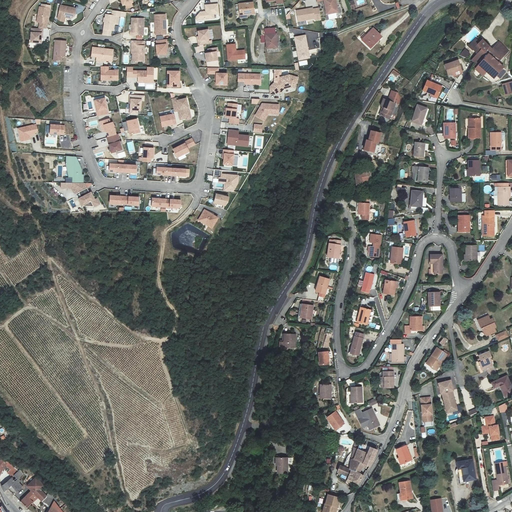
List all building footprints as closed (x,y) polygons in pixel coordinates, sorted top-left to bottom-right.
[(338,7),(335,0),(325,0),(328,14),(338,12),(337,8),(338,7)] [(255,13),(253,2),(239,4),(240,18),(247,17),(247,14),(255,13)] [(218,14),(217,4),(204,6),(205,12),(199,13),(196,18),(196,21),(214,18),(213,14),(218,14)] [(50,7),(40,5),(37,20),(40,21),(38,27),(43,27),(46,27),(50,7)] [(61,5),(59,15),(58,18),(61,20),(65,21),(65,17),(71,18),(75,16),(76,8),(61,5)] [(321,19),(319,9),(312,10),(311,8),(296,11),(298,24),(306,22),(306,20),(313,19),(313,20),(321,19)] [(121,10),(113,9),(112,14),(106,13),(104,28),(114,29),(115,23),(116,15),(120,16),(121,10)] [(165,15),(155,15),(156,35),(166,35),(166,30),(165,30),(164,20),(166,20),(165,15)] [(143,34),(144,17),(131,17),(131,29),(130,29),(130,34),(143,34)] [(42,34),(42,29),(38,29),(31,28),(30,43),(40,44),(41,38),(41,34),(42,34)] [(265,36),(261,36),(262,42),(266,41),(267,48),(277,47),(275,28),(265,29),(265,36)] [(207,29),(197,30),(199,39),(197,39),(198,44),(211,42),(211,39),(208,40),(207,38),(209,37),(207,29)] [(363,40),(370,47),(381,36),(373,29),(363,40)] [(295,37),(299,60),(310,58),(306,35),(295,37)] [(195,36),(189,38),(191,45),(197,42),(195,36)] [(66,41),(54,40),(53,61),(60,61),(61,57),(64,57),(66,41)] [(157,41),(157,45),(156,45),(157,55),(167,54),(166,48),(167,48),(166,40),(157,41)] [(472,62),(478,65),(485,53),(493,59),(497,54),(492,50),(481,40),(478,43),(475,40),(468,48),(471,51),(470,52),(473,54),(475,52),(477,54),(472,62)] [(132,53),(133,53),(133,61),(144,62),(144,41),(132,41),(132,53)] [(499,43),(492,50),(497,54),(493,59),(497,62),(508,51),(499,43)] [(235,44),(227,45),(228,60),(245,59),(244,50),(235,50),(235,44)] [(112,61),(114,50),(92,47),(92,57),(97,57),(96,60),(103,61),(103,60),(112,61)] [(217,48),(208,49),(209,53),(205,54),(206,59),(208,59),(208,62),(218,60),(216,52),(218,52),(217,48)] [(464,50),(463,51),(459,56),(460,56),(465,59),(468,55),(464,50)] [(485,53),(478,65),(478,66),(482,68),(485,63),(489,66),(484,71),(489,76),(494,71),(497,74),(502,68),(493,60),(493,59),(485,53)] [(444,65),(447,75),(451,73),(460,70),(457,60),(444,65)] [(133,65),(127,65),(127,75),(138,75),(138,81),(153,81),(154,66),(147,66),(147,70),(133,70),(133,65)] [(108,67),(101,67),(101,80),(118,80),(118,70),(108,71),(108,67)] [(506,71),(502,68),(497,74),(501,77),(506,71)] [(167,70),(167,84),(179,84),(179,70),(170,70),(167,70)] [(289,75),(281,77),(281,70),(274,70),(275,83),(270,87),(270,93),(276,94),(283,87),(291,84),(291,87),(295,87),(298,77),(289,75)] [(219,74),(216,74),(216,84),(227,84),(227,74),(219,74)] [(260,74),(238,74),(238,82),(246,82),(246,84),(260,84),(260,74)] [(423,93),(430,96),(431,94),(440,97),(443,88),(427,82),(423,93)] [(379,106),(381,107),(383,107),(381,117),(390,119),(390,117),(391,113),(396,114),(398,107),(393,106),(394,102),(395,102),(398,101),(399,97),(395,92),(389,90),(387,100),(382,99),(379,106)] [(144,96),(130,94),(130,100),(131,100),(130,114),(137,115),(138,110),(140,110),(141,100),(144,101),(144,96)] [(97,108),(98,113),(108,111),(105,96),(96,98),(98,108),(97,108)] [(177,98),(172,99),(174,111),(178,110),(179,112),(180,112),(181,113),(179,115),(180,119),(186,118),(187,119),(191,118),(189,106),(188,106),(186,98),(178,100),(177,98)] [(237,104),(227,103),(226,117),(230,118),(229,123),(239,124),(239,118),(236,118),(237,104)] [(278,115),(278,105),(262,104),(255,115),(264,121),(268,115),(278,115)] [(414,106),(410,122),(419,125),(424,108),(414,106)] [(160,117),(162,123),(162,126),(170,125),(176,123),(174,114),(160,117)] [(106,128),(107,134),(116,132),(112,120),(110,121),(108,116),(99,119),(101,123),(104,122),(106,128)] [(480,118),(470,118),(469,127),(468,127),(468,137),(480,137),(480,118)] [(127,121),(130,135),(141,133),(138,119),(127,121)] [(444,138),(454,138),(455,122),(444,122),(444,138)] [(38,131),(36,124),(18,128),(21,141),(30,139),(29,135),(35,134),(34,132),(38,131)] [(65,125),(51,124),(50,133),(64,134),(65,125)] [(229,130),(228,144),(248,146),(249,136),(238,135),(239,131),(229,130)] [(370,131),(367,141),(375,143),(377,143),(379,134),(370,131)] [(107,134),(106,135),(110,146),(108,148),(111,150),(116,149),(117,151),(124,149),(121,139),(119,139),(117,132),(116,132),(107,134)] [(500,149),(500,140),(501,132),(490,132),(490,149),(500,149)] [(173,153),(176,158),(178,156),(180,160),(187,156),(186,154),(190,152),(188,148),(195,144),(192,138),(185,142),(185,143),(174,149),(175,152),(173,153)] [(367,141),(365,140),(363,150),(372,153),(375,143),(367,141)] [(416,159),(425,158),(423,145),(414,146),(416,159)] [(143,162),(150,162),(151,158),(153,158),(153,148),(144,148),(143,162)] [(223,158),(224,159),(223,165),(237,166),(238,156),(234,156),(234,151),(223,150),(223,158)] [(81,168),(76,157),(66,156),(66,165),(68,178),(66,178),(66,183),(84,183),(84,175),(82,175),(82,171),(81,168)] [(467,175),(478,175),(478,160),(467,160),(467,175)] [(173,168),(157,167),(157,174),(173,175),(173,168)] [(368,185),(371,167),(367,167),(364,174),(353,174),(353,185),(356,185),(357,191),(365,190),(368,185)] [(189,169),(173,168),(173,175),(189,176),(189,169)] [(430,182),(428,168),(412,169),(413,175),(420,175),(421,183),(430,182)] [(214,170),(213,178),(219,178),(218,182),(224,183),(224,190),(233,191),(238,184),(239,175),(222,174),(222,171),(214,170)] [(92,185),(91,183),(84,183),(66,183),(61,183),(61,188),(72,188),(75,193),(77,193),(79,192),(87,188),(92,185)] [(87,188),(79,192),(81,197),(90,193),(87,188)] [(450,201),(459,202),(460,188),(450,188),(450,201)] [(511,204),(511,197),(511,188),(502,188),(501,199),(501,205),(511,204)] [(422,198),(422,191),(412,191),(411,205),(419,206),(420,197),(422,198)] [(90,193),(81,197),(79,199),(82,206),(91,201),(94,206),(96,206),(100,204),(97,198),(95,199),(91,192),(90,193)] [(229,197),(216,193),(213,203),(225,206),(228,202),(229,197)] [(124,204),(125,196),(110,196),(110,204),(120,204),(124,204)] [(139,197),(125,196),(124,204),(128,204),(128,205),(139,205),(139,197)] [(166,199),(153,198),(152,206),(166,207),(166,199)] [(181,200),(166,199),(166,207),(179,208),(180,206),(181,200)] [(358,202),(358,214),(362,214),(361,219),(369,220),(369,215),(370,203),(358,202)] [(204,210),(199,220),(212,228),(218,217),(204,210)] [(457,215),(457,221),(457,226),(459,225),(459,232),(468,232),(468,215),(457,215)] [(494,235),(494,227),(493,227),(493,216),(483,216),(483,235),(494,235)] [(404,237),(413,236),(412,220),(403,221),(404,237)] [(379,256),(380,234),(371,233),(370,241),(374,242),(373,247),(369,246),(368,251),(370,251),(370,255),(379,256)] [(330,257),(339,258),(341,241),(330,239),(328,257),(330,257)] [(466,261),(476,261),(476,245),(466,245),(466,261)] [(403,248),(393,247),(391,263),(399,265),(401,257),(402,257),(403,248)] [(442,273),(441,254),(430,254),(431,262),(434,262),(434,273),(442,273)] [(371,290),(374,275),(365,273),(361,291),(369,293),(370,289),(371,290)] [(322,302),(327,303),(330,278),(321,277),(319,294),(322,294),(322,302)] [(382,294),(392,296),(395,281),(385,280),(382,294)] [(428,306),(439,306),(439,292),(428,292),(428,306)] [(313,306),(302,305),(300,318),(311,320),(313,306)] [(355,322),(365,324),(368,309),(359,307),(355,322)] [(491,317),(480,321),(482,330),(485,329),(488,337),(497,334),(496,330),(498,329),(495,320),(492,321),(491,317)] [(420,331),(420,318),(409,318),(409,327),(405,327),(405,335),(410,335),(410,331),(420,331)] [(506,330),(495,335),(498,342),(509,337),(506,330)] [(356,333),(351,353),(360,355),(364,339),(363,339),(364,335),(356,333)] [(287,347),(295,348),(296,335),(285,334),(285,341),(280,341),(280,347),(281,347),(287,347)] [(437,345),(441,348),(445,342),(441,339),(437,345)] [(401,345),(399,345),(394,345),(391,345),(391,361),(401,361),(401,345)] [(440,354),(435,350),(430,357),(431,358),(429,360),(428,360),(424,366),(432,371),(435,368),(436,369),(444,357),(445,355),(442,352),(440,354)] [(321,365),(330,364),(328,351),(319,352),(321,365)] [(489,351),(479,355),(481,361),(479,362),(482,370),(493,366),(489,358),(492,357),(489,351)] [(391,387),(392,372),(381,372),(381,378),(383,378),(383,388),(391,387)] [(511,394),(511,388),(507,376),(491,383),(494,388),(500,386),(505,397),(511,394)] [(439,384),(447,413),(458,411),(451,381),(439,384)] [(320,398),(331,398),(332,385),(321,384),(320,398)] [(351,385),(351,389),(351,400),(361,400),(361,384),(351,385)] [(430,398),(420,399),(424,423),(434,421),(430,398)] [(506,404),(498,405),(499,413),(507,411),(506,404)] [(371,408),(358,414),(363,426),(365,428),(366,428),(368,429),(370,429),(379,425),(371,408)] [(335,411),(327,416),(334,428),(342,423),(335,411)] [(490,418),(481,420),(483,429),(480,429),(481,436),(487,435),(488,437),(489,437),(491,442),(497,440),(495,434),(496,434),(494,426),(492,426),(490,418)] [(396,452),(406,448),(404,444),(394,448),(396,452)] [(373,455),(376,449),(372,447),(370,446),(367,453),(362,463),(368,465),(370,459),(371,459),(373,455)] [(355,451),(352,458),(362,463),(367,453),(357,448),(355,451)] [(410,458),(406,448),(396,452),(400,462),(410,458)] [(11,469),(13,466),(1,457),(1,458),(0,459),(0,474),(5,465),(11,469)] [(288,458),(276,458),(276,465),(277,465),(278,473),(288,473),(288,458)] [(362,463),(352,458),(349,459),(348,469),(357,472),(362,463)] [(476,479),(472,460),(457,464),(458,469),(462,468),(465,481),(476,479)] [(504,462),(495,465),(498,478),(493,480),(496,491),(501,490),(500,485),(509,482),(506,467),(509,466),(508,462),(505,463),(504,462)] [(357,472),(348,469),(342,467),(339,474),(348,477),(348,480),(359,484),(361,480),(363,476),(357,472)] [(18,471),(16,473),(1,486),(2,488),(4,492),(11,486),(16,491),(20,487),(23,490),(26,485),(24,483),(21,486),(18,482),(19,480),(18,478),(23,474),(20,470),(18,471)] [(21,501),(28,509),(31,504),(39,496),(44,500),(47,496),(48,495),(41,488),(43,484),(35,477),(27,486),(32,490),(21,501)] [(398,489),(408,487),(407,480),(397,482),(398,489)] [(400,492),(402,499),(411,497),(408,487),(398,489),(399,492),(400,492)] [(51,492),(44,501),(46,502),(45,503),(53,509),(50,511),(66,511),(63,510),(51,492)] [(39,496),(31,504),(37,508),(44,500),(39,496)] [(323,511),(332,511),(334,506),(337,507),(340,499),(328,496),(323,511)] [(240,498),(236,506),(246,510),(249,503),(240,498)] [(430,501),(431,511),(443,511),(442,499),(430,501)]
